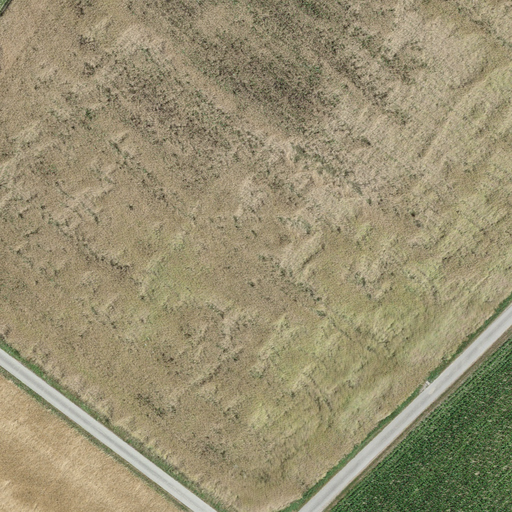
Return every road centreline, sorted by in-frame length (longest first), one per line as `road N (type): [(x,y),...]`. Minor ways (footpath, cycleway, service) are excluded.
road 1 (track): [(308,511),(511,319)]
road 2 (track): [(205,511),(0,356)]
